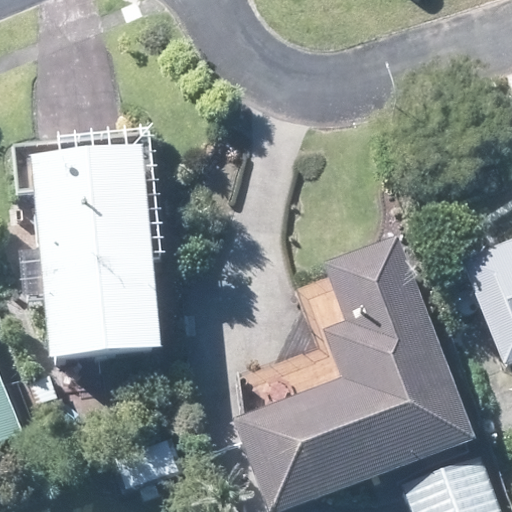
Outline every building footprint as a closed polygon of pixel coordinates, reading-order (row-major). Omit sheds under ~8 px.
[(139,190),(136,156),(121,157),(119,138),(52,144),(53,150),(54,160),(27,163),(30,196),(34,261),(14,262),(17,305),(38,302),(43,363),(108,358),(153,355),(139,190)] [(387,474),(468,443),(391,242),(320,269),(342,327),(320,337),(338,386),(232,427),(263,511),(289,511),(324,498),(357,485),(387,474)] [(511,248),(458,270),(500,374),(511,369),(511,248)] [(35,406),(56,397),(46,376),(26,385),(35,406)] [(0,446),(21,438),(0,386),(0,446)] [(496,511),(480,463),(402,489),(409,511),(496,511)]
